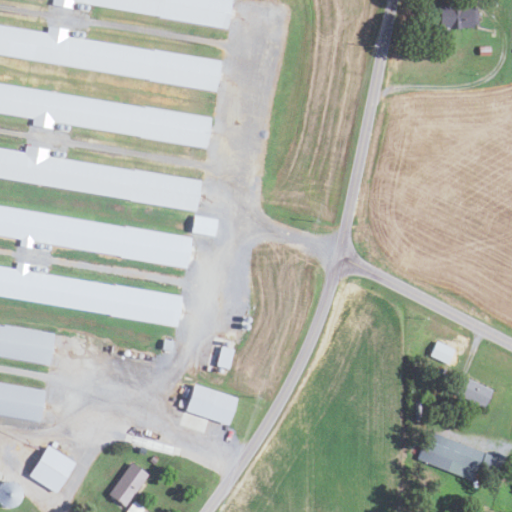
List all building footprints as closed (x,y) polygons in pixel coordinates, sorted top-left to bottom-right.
[(229,0),(50,0),(50,6),(69,9),(70,2),(225,28),(229,0)] [(477,25),(434,25),(434,4),(472,4),(473,7),(477,7),(477,25)] [(215,91),(0,54),(0,25),(46,33),(47,25),(66,28),(65,35),(220,62),(215,91)] [(490,55),(479,56),(478,46),(489,45),(490,55)] [(211,119),(0,82),(0,112),(33,118),(31,126),(50,129),(51,122),(206,148),(211,119)] [(196,211),(0,177),(0,148),(24,152),(25,145),(47,148),(46,155),(201,182),(196,211)] [(191,236),(0,203),(0,233),(17,236),(16,243),(30,246),(31,239),(186,265),(191,236)] [(190,230),(192,214),(214,219),(211,234),(190,230)] [(176,326),(0,295),(0,266),(11,268),(13,261),(27,263),(26,270),(181,297),(176,326)] [(54,335),(0,325),(0,355),(49,364),(54,335)] [(161,349),(162,339),(172,340),(170,350),(161,349)] [(230,349),(217,346),(213,366),(226,369),(230,349)] [(483,408),(491,390),(458,373),(449,391),(483,408)] [(43,390),(0,382),(0,412),(38,419),(43,390)] [(235,398),(193,383),(184,410),(227,424),(235,398)] [(417,458),(471,481),(475,472),(488,477),(496,458),(428,430),(417,458)] [(55,493),(74,463),(46,445),(27,475),(55,493)] [(124,507),(147,475),(130,462),(106,495),(124,507)] [(0,482),(0,506),(1,507),(6,508),(10,507),(14,505),(18,501),(19,497),(19,492),(18,488),(15,484),(11,481),(7,480),(2,481),(0,482)] [(125,511),(133,501),(143,508),(140,511),(125,511)]
